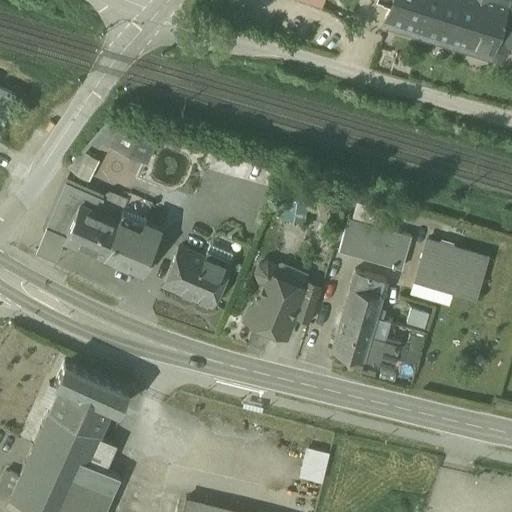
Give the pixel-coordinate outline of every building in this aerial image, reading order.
[(391,0),(384,23),(491,56),(491,55),(497,57),(502,53),(506,42),(511,43),(511,0),(509,0),(391,0)] [(106,121),(87,143),(98,148),(103,140),(112,144),(122,122),(110,118),(106,121)] [(155,136),(122,122),(112,144),(145,158),(155,136)] [(81,150),(70,171),(88,180),(99,159),(81,150)] [(65,181),(46,226),(64,235),(79,202),(97,210),(103,197),(65,181)] [(152,204),(128,193),(117,219),(119,220),(140,229),(144,220),(150,206),(151,206),(152,204)] [(97,210),(79,202),(64,235),(63,239),(104,256),(119,220),(117,219),(97,210)] [(371,225),(348,218),(339,250),(362,257),(371,225)] [(140,229),(119,220),(104,256),(141,273),(157,236),(156,236),(140,229)] [(160,226),(144,220),(140,229),(156,236),(160,226)] [(410,236),(371,225),(362,257),(400,268),(410,236)] [(486,257),(427,240),(415,280),(474,297),(486,257)] [(232,253),(209,243),(203,256),(179,246),(163,282),(211,303),(227,266),(226,266),(232,253)] [(303,287),(276,276),(278,272),(275,264),(267,260),(259,264),(255,271),(258,280),(262,281),(246,318),(284,335),(293,314),(304,288),(303,287)] [(387,278),(357,270),(334,350),(393,367),(399,346),(371,338),(387,278)] [(321,287),(306,280),(303,287),(304,288),(293,314),(309,321),(321,287)] [(409,305),(405,320),(423,325),(427,310),(409,305)] [(128,388),(66,359),(55,383),(61,386),(109,408),(117,412),(128,388)] [(109,408),(61,386),(9,499),(36,511),(100,511),(117,477),(103,470),(115,442),(98,434),(109,408)] [(320,479),(325,448),(301,444),(296,474),(320,479)] [(0,471),(0,486),(2,488),(10,469),(2,466),(0,471)] [(241,511),(184,498),(180,511),(241,511)]
